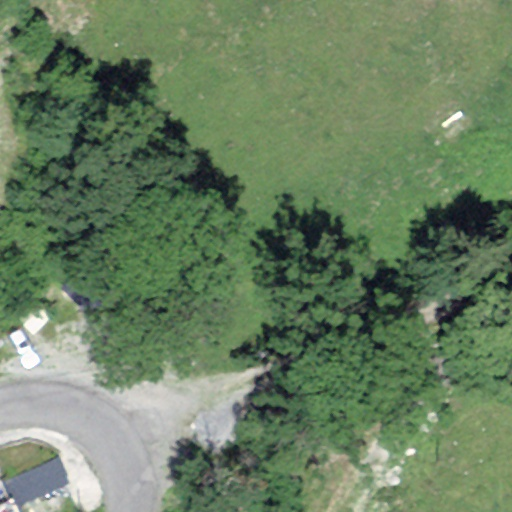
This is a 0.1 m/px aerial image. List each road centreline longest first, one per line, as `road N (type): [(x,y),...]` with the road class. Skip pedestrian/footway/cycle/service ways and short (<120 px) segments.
road 1 (track): [(511,274),(282,367),(95,422)]
road 2 (track): [(369,511),(375,465),(391,431),(493,281)]
road 3 (unclassified): [(108,511),(112,447),(95,422),(61,404),(0,403)]
